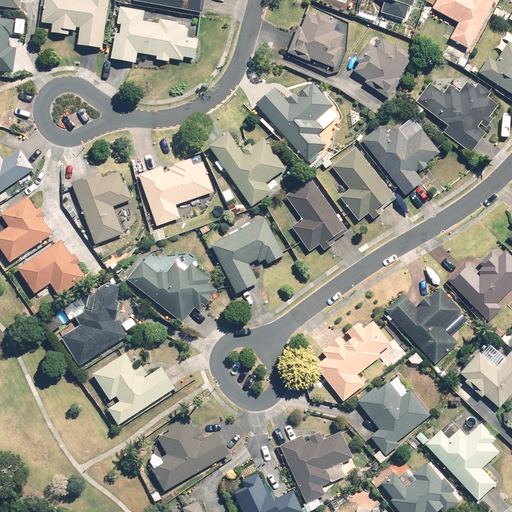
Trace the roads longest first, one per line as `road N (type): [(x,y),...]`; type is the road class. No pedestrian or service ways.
road 1 (residential): [(511,166),(274,333)]
road 2 (residential): [(256,0),(246,46),(210,103),(169,119),(119,118)]
road 3 (residential): [(274,333),(279,381),(271,401),(251,403),(220,377),(215,358),(229,340),(252,337)]
road 4 (residential): [(119,118),(75,135),(59,134),(44,118),(46,95),(64,80),(98,95)]
